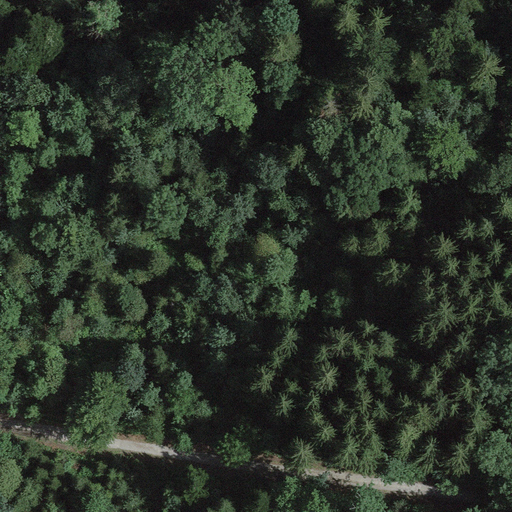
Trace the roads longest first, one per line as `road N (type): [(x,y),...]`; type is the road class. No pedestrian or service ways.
road 1 (track): [(511,508),(473,493),(0,418)]
road 2 (track): [(473,493),(511,356)]
